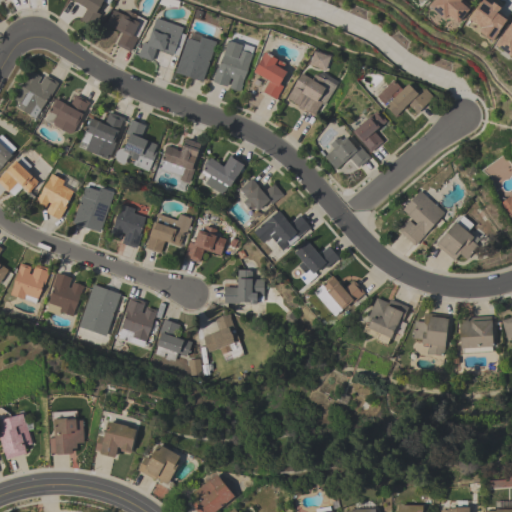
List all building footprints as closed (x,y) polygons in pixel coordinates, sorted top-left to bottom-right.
[(110,0),(108,4),(102,0),(95,12),(100,14),(92,27),(79,19),(86,8),(72,0),(110,0)] [(459,20),(450,13),(447,17),(430,4),(433,0),(469,0),(473,3),(459,20)] [(469,16),(481,0),(488,0),(492,3),(494,1),(501,7),(498,11),(507,18),(491,39),(479,29),(481,26),(469,16)] [(130,52),(115,44),(121,32),(105,24),(113,10),(123,15),(125,10),(146,20),(130,52)] [(182,27),(179,35),(180,35),(179,39),(183,40),(177,55),(173,53),(172,55),(155,48),(151,61),(136,56),(138,52),(142,42),(146,43),(155,17),(182,27)] [(511,54),(497,42),(511,21),(511,54)] [(188,38),(190,31),(201,35),(201,36),(215,41),(201,82),(174,72),(186,37),(188,38)] [(242,45),(240,50),(251,54),(241,84),(239,91),(228,87),(229,85),(227,84),(226,86),(211,81),(212,78),(216,67),(217,67),(227,40),(242,45)] [(308,64),(308,62),(307,62),(308,59),(309,59),(310,56),(311,56),(313,50),(330,56),(325,70),(308,64)] [(260,58),(263,52),(284,64),(281,69),(286,71),(279,84),(282,86),(277,96),(275,99),(262,91),(268,80),(253,71),(260,58)] [(40,76),(39,78),(42,79),(44,75),(58,83),(50,96),(48,95),(35,118),(14,107),(18,101),(14,99),(17,93),(13,91),(20,80),(24,83),(30,71),(40,76)] [(324,105),(321,103),(314,115),(302,108),(301,110),(296,107),(297,105),(286,98),(301,73),(311,79),(314,74),(317,74),(335,85),(324,105)] [(422,86),(433,97),(416,113),(407,104),(394,117),(384,106),(385,105),(375,95),(392,79),(401,89),(408,83),(416,92),(422,86)] [(68,134),(53,125),(52,121),(51,123),(44,119),(48,112),(47,111),(54,98),(69,106),(75,94),(89,102),(87,105),(86,105),(72,132),(68,134)] [(367,150),(368,149),(361,141),(361,142),(352,131),(376,110),(385,121),(373,131),(382,141),(369,152),(367,150)] [(84,149),(87,144),(80,141),(90,117),(103,123),(108,111),(124,118),(122,121),(121,120),(113,141),(115,142),(108,159),(84,149)] [(140,138),(156,144),(153,151),(155,152),(147,171),(132,165),(134,159),(126,156),(123,164),(121,164),(118,163),(116,161),(114,158),(114,154),(115,151),(118,149),(121,148),(124,146),(128,135),(124,134),(129,123),(128,123),(130,119),(145,125),(140,138)] [(0,135),(15,148),(10,154),(11,155),(0,167),(0,135)] [(348,157),(335,169),(323,156),(332,148),(329,144),(338,136),(341,140),(344,137),(354,148),(358,145),(365,154),(366,153),(369,157),(357,168),(348,157)] [(161,160),(165,145),(181,150),(185,138),(199,143),(191,168),(193,169),(188,183),(179,179),(180,175),(159,168),(162,160),(161,160)] [(229,187),(227,185),(222,194),(204,184),(206,181),(201,178),(204,173),(201,171),(209,157),(223,165),(229,155),(243,163),(229,187)] [(0,174),(14,160),(16,162),(21,156),(30,165),(26,170),(30,173),(29,174),(37,182),(27,193),(16,182),(7,192),(0,185),(0,174)] [(63,180),(66,175),(79,183),(74,192),(72,191),(64,205),(65,206),(58,219),(45,212),(50,203),(47,201),(43,207),(34,202),(38,194),(39,194),(51,173),(63,180)] [(257,186),(257,187),(261,192),(272,183),(282,195),(278,198),(278,197),(270,204),(268,201),(257,210),(253,206),(248,210),(242,202),(246,198),(238,189),(247,182),(247,181),(250,178),(257,186)] [(99,232),(71,223),(83,187),(111,197),(99,232)] [(444,213),(414,245),(398,231),(406,222),(403,219),(407,214),(401,209),(419,190),(444,213)] [(511,220),(500,203),(511,194),(511,220)] [(134,208),(132,213),(144,217),(139,233),(140,233),(136,248),(121,243),(124,233),(121,232),(119,238),(109,235),(112,225),(113,226),(120,204),(134,208)] [(288,223),(298,215),(309,227),(281,251),(269,237),(262,243),(252,231),(277,210),(288,223)] [(178,214),(191,218),(185,235),(183,234),(179,246),(164,240),(159,253),(144,247),(153,221),(155,222),(157,214),(176,220),(178,214)] [(435,245),(454,221),(455,222),(461,215),(472,224),(466,231),(472,237),(470,240),(476,245),(465,259),(459,254),(453,260),(435,245)] [(193,243),(197,230),(203,231),(205,226),(215,229),(214,235),(224,239),(219,255),(202,249),(199,261),(183,256),(184,252),(185,253),(188,241),(193,243)] [(317,254),(327,246),(338,258),(335,261),(334,260),(325,268),(323,265),(314,272),(316,275),(305,285),(298,276),(303,272),(297,265),(301,261),(293,252),(306,241),(317,254)] [(30,267),(28,273),(31,274),(34,264),(49,269),(44,284),(42,284),(35,303),(9,294),(17,272),(16,271),(19,263),(30,267)] [(223,303),(223,286),(236,286),(236,278),(237,278),(237,270),(251,270),(251,279),(262,279),(262,301),(256,301),(256,304),(248,304),(248,303),(223,303)] [(71,277),(68,286),(70,287),(72,282),(83,286),(80,294),(79,294),(71,316),(59,311),(58,315),(45,310),(53,287),(51,286),(56,272),(71,277)] [(312,292),(331,276),(343,289),(353,280),(364,293),(352,303),(351,301),(334,316),(312,292)] [(119,293),(108,324),(107,324),(103,336),(78,327),(81,320),(80,319),(92,283),(119,293)] [(144,302),(141,312),(143,313),(145,306),(157,310),(154,319),(152,319),(152,320),(158,322),(154,334),(148,332),(145,341),(149,343),(148,347),(143,345),(142,347),(117,338),(126,312),(124,312),(129,297),(144,302)] [(401,321),(405,323),(400,335),(392,331),(389,338),(388,338),(385,345),(374,340),(375,338),(361,331),(364,324),(367,326),(370,319),(366,318),(376,297),(387,302),(389,299),(407,307),(401,321)] [(511,345),(510,339),(506,340),(500,320),(511,316),(511,312),(511,311),(511,345)] [(217,331),(213,319),(228,313),(242,354),(224,361),(219,348),(216,349),(215,348),(207,351),(202,336),(217,331)] [(447,315),(443,355),(426,353),(426,347),(421,347),(421,343),(420,343),(421,339),(412,338),(414,321),(422,322),(423,313),(447,315)] [(461,353),(461,352),(459,353),(457,320),(466,320),(466,317),(489,315),(492,347),(491,347),(491,351),(461,353)] [(179,325),(175,337),(182,340),(178,353),(176,353),(173,361),(154,354),(157,346),(156,345),(159,337),(157,336),(163,319),(179,325)] [(186,359),(198,357),(200,373),(189,374),(186,359)] [(24,446),(25,449),(24,449),(25,453),(6,459),(0,440),(0,408),(9,414),(10,416),(22,413),(31,444),(24,446)] [(73,410),(74,419),(76,418),(76,420),(82,420),(83,443),(76,443),(76,448),(71,448),(72,453),(70,453),(57,454),(55,454),(55,453),(49,453),(48,438),(54,438),(53,421),(51,421),(51,411),(73,410)] [(128,426),(127,427),(136,429),(130,453),(116,450),(114,457),(99,453),(99,452),(94,450),(97,435),(98,435),(100,430),(104,431),(107,421),(128,426)] [(179,456),(175,463),(178,465),(166,484),(162,481),(161,483),(158,482),(160,479),(156,477),(154,480),(137,470),(144,456),(149,459),(158,443),(179,456)] [(213,511),(197,511),(191,504),(194,502),(193,501),(196,499),(191,493),(216,473),(234,496),(213,511)]
